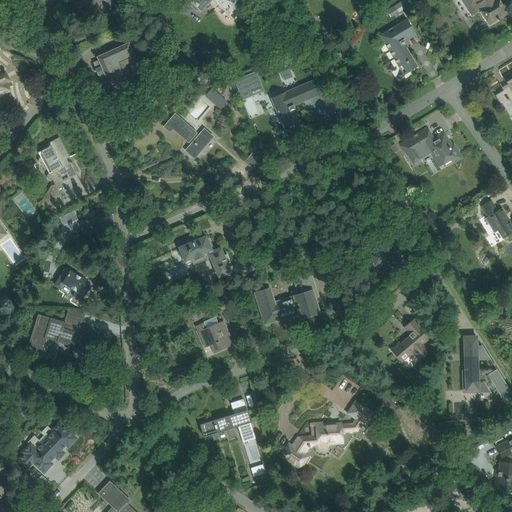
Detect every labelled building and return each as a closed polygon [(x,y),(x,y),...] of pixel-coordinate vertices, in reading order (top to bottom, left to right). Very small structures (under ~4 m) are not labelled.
[(81,0),(82,5),(90,4),(90,6),(90,11),(98,11),(105,10),(105,0),(104,0),(81,0)] [(188,0),(201,12),(213,0),(232,19),(244,7),(237,0),(188,0)] [(403,0),(395,5),(387,10),(391,17),(399,12),(410,6),(406,0),(403,0)] [(469,0),(477,12),(481,10),(487,21),(490,24),(497,20),(499,21),(500,20),(499,19),(507,14),(499,0),(496,0),(495,0),(469,0)] [(380,36),(394,58),(399,67),(404,64),(409,73),(418,67),(406,48),(405,49),(403,46),(406,43),(404,40),(415,33),(410,25),(407,20),(380,36)] [(109,83),(117,79),(118,79),(121,81),(125,76),(129,74),(125,65),(136,60),(129,42),(96,57),(100,64),(95,66),(100,76),(104,74),(109,84),(109,83)] [(285,80),(294,77),(290,68),(281,72),(285,80)] [(0,92),(1,93),(2,93),(9,90),(5,82),(8,80),(7,80),(5,75),(4,74),(2,75),(0,70),(0,92)] [(256,71),(235,80),(243,99),(252,96),(249,89),(261,84),(256,71)] [(271,98),(285,131),(289,140),(303,134),(293,111),(295,109),(293,106),(324,92),(320,83),(319,78),(271,98)] [(511,78),(506,82),(511,90),(508,92),(506,89),(495,96),(500,104),(502,103),(508,114),(511,111),(511,78)] [(211,89),(206,95),(221,108),(226,102),(211,89)] [(175,115),(171,120),(164,127),(170,132),(173,128),(191,144),(186,150),(194,157),(212,136),(205,130),(203,129),(198,135),(175,115)] [(435,151),(442,164),(451,159),(453,163),(461,158),(453,145),(452,146),(444,133),(434,139),(427,129),(401,144),(408,156),(415,151),(421,160),(435,151)] [(50,181),(53,180),(55,184),(52,186),(41,204),(51,211),(54,206),(64,201),(58,189),(62,187),(60,183),(63,181),(61,177),(66,174),(68,178),(78,173),(74,164),(71,163),(69,163),(66,165),(63,161),(70,158),(59,138),(46,144),(48,148),(38,153),(41,157),(39,159),(39,162),(40,164),(42,165),(44,164),(48,163),(52,172),(49,173),(47,175),(47,177),(48,180),(50,181)] [(253,151),(244,161),(251,167),(260,157),(253,151)] [(26,216),(34,211),(22,193),(14,198),(26,216)] [(486,210),(484,211),(488,217),(485,219),(494,233),(496,232),(498,231),(503,238),(511,232),(511,224),(502,208),(498,211),(494,205),(486,210)] [(248,256),(249,256),(248,255),(235,261),(235,262),(236,262),(237,265),(229,268),(227,265),(230,263),(227,255),(223,256),(220,249),(212,253),(211,251),(211,250),(210,248),(212,247),(209,239),(206,240),(205,238),(206,238),(205,237),(196,241),(195,239),(187,243),(188,245),(178,249),(179,250),(180,252),(178,253),(181,261),(183,260),(184,262),(184,263),(191,260),(193,266),(207,260),(210,259),(219,279),(220,279),(227,276),(228,278),(240,273),(242,276),(255,271),(255,270),(254,270),(248,256)] [(379,251),(371,255),(375,266),(384,262),(387,268),(390,267),(392,268),(397,266),(397,264),(400,262),(397,255),(400,254),(400,255),(407,252),(402,241),(393,245),(392,242),(378,247),(379,251)] [(186,265),(168,270),(170,278),(188,273),(186,265)] [(73,296),(75,297),(83,302),(87,297),(84,296),(90,286),(85,283),(86,281),(66,269),(55,286),(61,289),(64,284),(71,288),(70,289),(75,292),(73,296)] [(310,274),(294,279),(298,291),(314,286),(310,274)] [(319,312),(314,297),(312,291),(274,303),(270,289),(255,293),(264,323),(299,312),(301,318),(319,312)] [(58,341),(73,346),(75,340),(83,343),(88,345),(89,344),(87,343),(91,329),(81,326),(81,325),(80,328),(64,323),(52,319),(38,314),(27,351),(41,356),(42,355),(41,355),(46,338),(47,333),(58,336),(57,342),(58,342),(58,341)] [(204,323),(196,326),(205,348),(211,345),(214,353),(228,347),(223,336),(229,334),(225,324),(223,321),(217,324),(214,317),(204,322),(204,323)] [(399,342),(390,350),(397,357),(401,363),(413,353),(419,361),(422,359),(430,352),(423,344),(428,340),(425,336),(427,334),(414,319),(406,326),(404,328),(409,335),(409,336),(400,343),(399,342)] [(465,371),(463,371),(463,381),(465,381),(466,385),(466,391),(476,390),(478,390),(478,380),(483,380),(487,387),(493,384),(504,402),(511,396),(511,393),(497,369),(492,372),(491,370),(485,370),(478,370),(477,359),(490,359),(481,344),(477,344),(477,337),(464,337),(465,371)] [(390,397),(381,406),(389,415),(399,405),(390,397)] [(231,403),(234,414),(201,425),(202,427),(203,429),(203,432),(204,434),(204,437),(238,427),(243,443),(256,439),(243,399),(231,403)] [(318,444),(318,446),(319,449),(321,450),(323,451),(326,450),(328,448),(328,445),(328,443),(342,442),(341,431),(356,429),(361,422),(366,425),(373,414),(354,402),(347,413),(357,419),(353,424),(341,425),(341,424),(332,425),(332,427),(323,428),(323,423),(311,424),(313,438),(299,439),(293,448),(289,445),(282,456),(300,468),(307,457),(303,454),(307,447),(310,446),(310,445),(318,444)] [(58,460),(65,453),(61,450),(66,445),(68,448),(77,438),(60,423),(53,430),(54,431),(48,438),(47,437),(40,443),(42,445),(37,450),(31,443),(22,452),(24,454),(17,462),(26,471),(33,463),(44,473),(53,464),(50,462),(55,457),(58,460)] [(494,479),(493,490),(508,492),(509,490),(509,493),(511,493),(511,438),(497,447),(503,459),(506,457),(507,459),(506,463),(500,462),(499,471),(498,471),(497,470),(497,471),(496,477),(496,479),(494,479)] [(245,446),(255,476),(265,472),(255,443),(245,446)] [(31,474),(27,478),(33,484),(37,480),(31,474)] [(451,481),(446,484),(450,491),(455,488),(451,481)] [(99,493),(98,494),(113,507),(108,511),(134,511),(125,503),(128,499),(110,482),(109,483),(110,483),(100,494),(99,493)]
